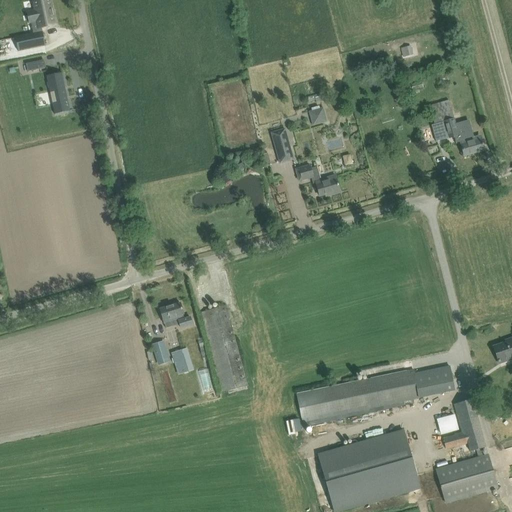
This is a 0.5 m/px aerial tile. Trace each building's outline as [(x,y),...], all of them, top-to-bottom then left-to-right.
[(35,10),(27,12),(29,23),(31,22),(37,21),(39,28),(42,27),(55,24),(50,0),(35,0),(33,1),(35,10)] [(42,31),(15,37),(18,51),(45,45),(42,31)] [(402,57),(413,54),(411,46),(400,49),(402,57)] [(40,61),(26,64),(27,72),(41,69),(40,61)] [(62,73),(46,76),(48,82),(47,83),(49,93),(55,92),(57,102),(53,103),(53,102),(52,102),(55,114),(70,111),(62,73)] [(439,75),(440,82),(447,80),(445,73),(439,75)] [(408,92),(423,87),(421,80),(406,85),(408,92)] [(438,103),(429,106),(433,119),(437,118),(438,121),(439,123),(437,123),(432,125),(432,127),(435,126),(438,138),(435,139),(436,141),(448,138),(454,137),(456,143),(460,142),(464,156),(484,150),(482,140),(481,139),(480,136),(473,138),(468,118),(455,121),(449,100),(438,103)] [(309,112),(313,126),(327,122),(323,107),(309,112)] [(286,129),(271,133),(280,164),(294,160),(286,129)] [(350,154),(342,156),(345,166),(353,164),(350,154)] [(340,190),(337,181),(335,176),(321,180),(317,166),(310,168),(309,165),(300,167),(295,169),(299,181),(311,178),(315,190),(317,189),(319,196),(340,190)] [(164,323),(166,328),(178,325),(177,322),(179,321),(181,328),(192,325),(190,317),(184,319),(183,314),(180,303),(160,309),(164,323)] [(247,386),(229,315),(226,306),(201,312),(223,392),(247,386)] [(511,355),(511,338),(506,341),(506,342),(493,347),(499,363),(507,361),(506,358),(511,355)] [(168,359),(163,342),(153,345),(159,362),(168,359)] [(183,352),(173,355),(179,373),(188,370),(183,352)] [(455,389),(450,368),(450,366),(422,371),(415,373),(414,370),(296,394),(302,422),(302,423),(298,419),(286,421),(289,435),(296,434),(295,432),(300,431),(302,427),(414,404),(413,399),(420,398),(420,397),(423,396),(430,395),(455,389)] [(454,404),(457,414),(462,433),(455,435),(456,436),(443,439),(446,449),(468,443),(471,451),(476,450),(479,457),(436,469),(446,503),(498,488),(488,455),(483,456),(481,449),(486,447),(472,399),(454,404)] [(403,431),(319,455),(335,511),(420,487),(440,482),(423,425),(403,431)]
